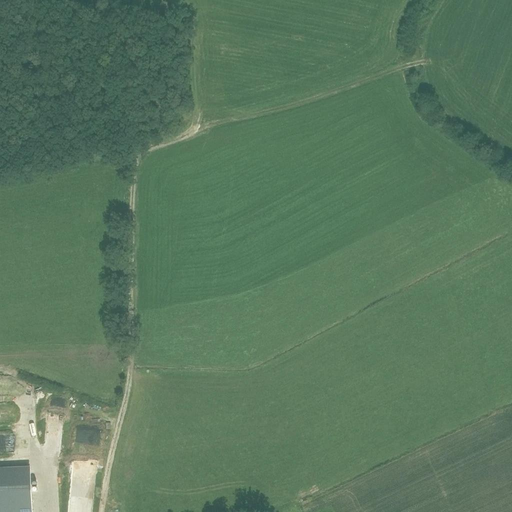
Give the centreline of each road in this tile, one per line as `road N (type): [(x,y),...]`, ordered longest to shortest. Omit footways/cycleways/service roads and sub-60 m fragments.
road 1 (track): [(97,511),(124,366),(129,135),(0,96)]
road 2 (track): [(131,148),(395,65)]
